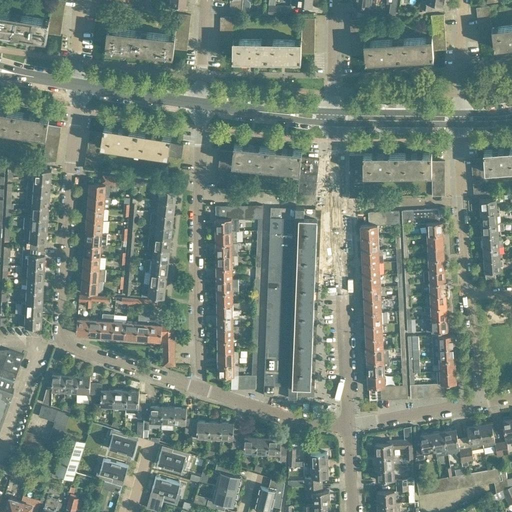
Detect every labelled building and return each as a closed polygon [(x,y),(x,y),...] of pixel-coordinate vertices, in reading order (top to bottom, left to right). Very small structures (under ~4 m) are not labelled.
[(231,0),(231,2),(243,3),(241,13),(242,13),(250,13),(251,1),(249,0),(231,0)] [(376,6),(377,0),(354,0),(354,4),(359,5),(358,11),(370,12),(371,6),(376,6)] [(443,5),(444,0),(426,0),(427,1),(421,0),(420,8),(432,10),(433,3),(443,5)] [(243,3),(231,2),(230,13),(241,15),(242,13),(241,13),(243,3)] [(290,14),(291,5),(269,4),(268,14),(290,14)] [(0,33),(13,35),(16,14),(0,11),(0,33)] [(49,27),(49,21),(50,19),(16,14),(13,35),(47,40),(48,33),(49,27)] [(511,45),(511,24),(492,27),(492,28),(493,34),(494,40),(495,48),(511,45)] [(142,31),(108,27),(108,29),(107,35),(106,40),(105,48),(139,52),(142,31)] [(173,56),(174,48),(175,42),(175,36),(175,35),(142,31),(139,52),(173,56)] [(433,50),(433,44),(433,38),(432,36),(398,39),(400,60),(434,58),(433,50)] [(267,60),(268,39),(234,38),(233,38),(233,40),(233,46),(233,52),(233,59),(267,60)] [(302,60),(302,53),(302,47),(302,41),(302,39),(268,39),(267,60),(302,60)] [(400,60),(398,39),(365,41),(364,41),(365,42),(365,48),(365,54),(366,62),(400,60)] [(0,130),(13,132),(16,111),(0,109),(0,130)] [(47,137),(47,136),(48,130),(49,124),(50,117),(16,111),(13,132),(47,137)] [(135,150),(138,130),(104,125),(103,132),(102,138),(101,144),(101,145),(135,150)] [(168,155),(169,149),(170,143),(171,135),(138,130),(135,150),(168,155)] [(183,151),(183,145),(170,143),(169,149),(183,151)] [(266,167),(268,147),(234,143),(233,151),(233,156),(232,162),(232,163),(266,167)] [(301,157),(302,150),(268,147),(266,167),(300,170),(301,157)] [(511,167),(511,148),(484,150),(485,158),(485,164),(485,169),(486,170),(511,167)] [(182,157),(183,151),(169,149),(168,155),(169,155),(182,157)] [(364,174),(364,160),(364,153),(349,154),(350,196),(364,196),(364,174)] [(398,174),(398,153),(364,153),(364,160),(364,174),(398,174)] [(432,174),(432,172),(432,166),(432,160),(432,153),(398,153),(398,174),(432,174)] [(181,163),(182,157),(169,155),(168,161),(181,163)] [(316,195),(320,159),(301,157),(300,170),(298,193),(316,195)] [(180,169),(181,163),(168,161),(167,168),(180,169)] [(51,181),(52,169),(36,168),(36,163),(30,163),(28,179),(35,180),(51,181)] [(179,176),(180,169),(167,168),(166,174),(179,176)] [(111,183),(131,186),(132,179),(103,174),(102,183),(90,182),(89,195),(110,196),(111,183)] [(50,193),(51,181),(35,180),(28,179),(27,192),(50,193)] [(175,202),(177,189),(171,189),(171,183),(155,182),(153,199),(175,202)] [(49,205),(50,193),(27,192),(27,203),(33,204),(49,205)] [(109,208),(110,196),(89,195),(88,207),(104,208),(109,208)] [(497,205),(496,198),(480,199),(481,211),(499,210),(499,205),(497,205)] [(174,213),(175,202),(153,199),(152,211),(174,213)] [(27,203),(26,215),(32,216),(48,218),(49,205),(33,204),(27,203)] [(240,230),(239,218),(233,218),(232,218),(226,218),(226,205),(215,205),(215,206),(216,206),(216,218),(215,218),(216,231),(237,230),(240,230)] [(103,220),(104,208),(88,207),(87,219),(103,220)] [(304,213),(305,207),(295,207),(295,211),(271,210),(264,395),(265,395),(265,391),(289,392),(289,396),(298,396),(298,390),(311,390),(312,377),(310,377),(310,366),(312,366),(313,349),(311,349),(311,338),(313,338),(314,321),(312,320),(312,315),(314,315),(314,307),(312,307),(313,296),(315,296),(315,287),(313,287),(313,282),(315,282),(316,265),(314,265),(314,254),(316,254),(317,237),(315,237),(315,226),(317,226),(318,213),(304,213)] [(429,221),(429,208),(421,209),(422,222),(427,222),(427,221),(429,221)] [(444,233),(443,221),(440,221),(439,208),(429,208),(429,221),(427,221),(427,222),(427,234),(444,233)] [(498,222),(497,215),(500,215),(499,210),(481,211),(482,223),(498,222)] [(173,225),(174,213),(152,211),(150,223),(173,225)] [(47,230),(48,218),(32,216),(25,215),(24,228),(25,228),(47,230)] [(102,232),(103,220),(87,219),(86,231),(102,232)] [(498,222),(482,223),(483,235),(501,234),(501,230),(504,229),(504,222),(498,222)] [(172,237),(173,225),(150,223),(149,235),(156,235),(156,236),(172,237)] [(382,236),(382,224),(382,223),(376,224),(369,224),(361,224),(361,237),(379,236),(382,236)] [(47,242),(47,230),(25,228),(24,246),(44,248),(45,242),(47,242)] [(237,242),(237,230),(216,231),(216,242),(237,242)] [(107,244),(108,232),(102,232),(86,231),(85,243),(102,244),(107,244)] [(445,245),(444,233),(427,234),(428,246),(445,245)] [(503,246),(503,239),(501,239),(501,234),(483,235),(484,247),(500,246),(503,246)] [(151,235),(149,247),(154,248),(170,249),(172,237),(156,236),(156,235),(151,235)] [(379,249),(379,236),(361,237),(362,250),(379,249)] [(237,242),(216,242),(216,254),(239,254),(238,242),(237,242)] [(101,256),(102,244),(85,243),(85,255),(101,256)] [(445,257),(445,245),(428,246),(428,258),(445,257)] [(45,266),(46,254),(44,254),(44,248),(24,246),(23,265),(29,265),(45,266)] [(503,258),(502,253),(500,253),(500,246),(484,247),(484,259),(503,258)] [(169,261),(170,249),(154,248),(153,259),(169,261)] [(384,261),(383,249),(379,249),(362,250),(363,262),(380,261),(384,261)] [(239,266),(239,254),(216,254),(216,267),(233,266),(239,266)] [(106,269),(107,257),(107,256),(101,256),(85,255),(84,267),(106,269)] [(446,269),(445,257),(428,258),(429,270),(446,269)] [(503,263),(503,258),(484,259),(486,279),(496,278),(495,271),(501,270),(501,263),(503,263)] [(168,273),(169,261),(153,259),(147,259),(145,270),(152,271),(168,273)] [(380,274),(380,261),(363,262),(363,274),(380,274)] [(44,278),(45,266),(29,265),(28,277),(44,278)] [(233,278),(233,266),(216,267),(217,279),(233,278)] [(106,280),(106,269),(84,267),(83,279),(99,280),(106,280)] [(446,281),(446,269),(429,270),(424,270),(425,282),(430,282),(446,281)] [(145,270),(144,282),(150,283),(150,284),(166,285),(168,273),(152,271),(145,270)] [(381,286),(380,274),(363,274),(364,287),(381,286)] [(44,291),(44,278),(28,277),(22,277),(22,283),(28,283),(28,290),(44,291)] [(234,286),(233,278),(217,279),(217,291),(234,290),(239,290),(239,286),(234,286)] [(98,293),(99,280),(83,279),(82,291),(98,293)] [(447,293),(446,281),(430,282),(430,294),(447,293)] [(165,297),(166,285),(150,284),(150,283),(144,282),(142,295),(149,296),(165,297)] [(382,298),(381,286),(364,287),(364,299),(382,298)] [(43,303),(44,291),(28,290),(27,302),(43,303)] [(234,302),(234,290),(217,291),(217,303),(234,302)] [(92,300),(92,294),(80,293),(79,300),(86,301),(86,306),(91,307),(92,300)] [(448,305),(447,293),(430,294),(431,306),(448,305)] [(382,311),(382,298),(364,299),(365,312),(382,311)] [(22,301),(21,313),(26,313),(26,314),(42,315),(43,303),(27,302),(22,301)] [(234,310),(234,302),(217,303),(217,315),(234,314),(240,314),(240,310),(234,310)] [(448,317),(448,305),(431,306),(425,306),(425,311),(431,311),(431,318),(448,317)] [(383,323),(382,311),(365,312),(366,324),(383,323)] [(113,336),(114,320),(115,313),(103,312),(102,319),(103,319),(101,335),(113,336)] [(42,327),(42,315),(26,314),(26,313),(20,313),(20,326),(42,327)] [(151,316),(150,316),(146,315),(142,313),(139,313),(138,322),(139,322),(137,338),(149,339),(151,316)] [(162,335),(163,325),(163,317),(160,317),(157,316),(156,315),(153,313),(151,313),(150,316),(151,316),(149,339),(163,340),(163,335),(162,335)] [(234,326),(234,314),(217,315),(217,327),(234,326)] [(89,334),(90,318),(78,317),(77,333),(89,334)] [(431,318),(426,318),(427,331),(449,330),(448,317),(431,318)] [(103,319),(102,319),(90,318),(89,334),(101,335),(103,319)] [(125,337),(126,321),(114,320),(113,336),(125,337)] [(139,322),(138,322),(126,321),(125,337),(137,338),(139,322)] [(383,336),(383,323),(366,324),(366,336),(383,336)] [(175,335),(175,325),(163,325),(162,335),(163,335),(175,335)] [(235,339),(234,326),(217,327),(214,327),(214,339),(218,339),(235,339)] [(450,334),(432,334),(433,347),(455,346),(455,333),(450,334)] [(384,348),(383,336),(366,336),(367,349),(384,348)] [(235,350),(235,339),(218,339),(218,351),(235,350)] [(455,346),(433,347),(433,359),(456,358),(455,346)] [(12,388),(24,353),(9,348),(9,349),(7,348),(0,348),(0,383),(12,388)] [(384,348),(367,349),(368,361),(389,360),(389,348),(384,348)] [(239,350),(235,350),(218,351),(218,363),(239,362),(239,350)] [(457,370),(456,358),(433,359),(434,364),(439,364),(440,371),(457,370)] [(389,366),(389,360),(368,361),(368,374),(385,373),(385,366),(389,366)] [(239,375),(239,362),(218,363),(218,376),(232,375),(235,375),(239,375)] [(457,382),(457,370),(440,371),(438,371),(438,383),(441,383),(448,383),(457,382)] [(65,390),(66,374),(53,373),(52,387),(47,387),(43,402),(52,405),(52,390),(65,390)] [(386,385),(385,373),(368,374),(369,386),(370,386),(370,399),(377,399),(377,386),(384,386),(386,386),(386,385)] [(78,391),(78,374),(66,374),(65,390),(78,391)] [(96,400),(97,383),(91,383),(91,374),(78,374),(78,391),(78,398),(90,398),(90,399),(96,400)] [(0,429),(15,389),(12,388),(0,383),(0,429)] [(114,406),(115,388),(103,388),(103,383),(97,383),(96,400),(101,400),(101,405),(114,406)] [(127,407),(128,389),(115,388),(114,406),(126,406),(126,407),(127,407)] [(145,417),(145,402),(139,401),(140,390),(128,389),(127,407),(126,407),(126,413),(138,414),(138,417),(144,417),(145,417)] [(162,422),(163,405),(151,405),(152,403),(146,402),(145,402),(145,417),(144,417),(144,429),(150,429),(150,421),(162,422)] [(45,418),(48,406),(42,404),(39,416),(45,418)] [(174,422),(175,406),(163,405),(162,422),(168,422),(168,428),(174,428),(174,422)] [(50,419),(54,408),(52,407),(48,406),(45,418),(50,419)] [(188,407),(175,406),(174,422),(186,423),(185,432),(191,433),(192,418),(187,417),(188,407)] [(69,416),(70,413),(59,410),(60,410),(54,408),(50,419),(55,421),(53,427),(64,431),(66,427),(70,428),(73,418),(69,416)] [(209,437),(210,421),(198,420),(199,418),(192,418),(191,433),(197,433),(197,436),(209,437)] [(511,441),(511,418),(503,420),(507,440),(501,441),(503,454),(509,453),(508,443),(511,441)] [(221,437),(222,421),(210,421),(209,437),(221,437)] [(235,422),(222,421),(221,437),(233,438),(233,447),(239,448),(240,433),(234,432),(235,422)] [(492,422),(480,424),(484,447),(496,444),(497,455),(503,454),(501,441),(496,442),(492,422)] [(484,447),(480,424),(468,426),(472,447),(466,448),(468,460),(474,459),(472,449),(484,447)] [(62,436),(64,431),(53,427),(51,433),(62,436)] [(460,449),(458,437),(456,428),(444,431),(447,448),(447,447),(448,453),(460,451),(462,461),(468,460),(466,448),(460,449)] [(114,429),(109,448),(134,455),(137,443),(126,440),(128,433),(114,429)] [(29,444),(33,432),(27,430),(23,441),(28,443),(29,444)] [(447,448),(444,431),(432,433),(436,450),(447,448)] [(35,446),(38,434),(33,432),(29,444),(35,446)] [(53,465),(62,436),(51,433),(50,438),(43,436),(40,447),(37,454),(43,455),(41,461),(53,465)] [(257,452),(258,436),(246,435),(246,433),(240,433),(239,448),(244,448),(244,451),(257,452)] [(436,450),(432,433),(421,435),(421,439),(415,440),(416,447),(418,459),(425,458),(424,452),(436,450)] [(40,447),(43,436),(38,434),(35,446),(40,447)] [(86,440),(68,435),(56,473),(67,476),(60,495),(68,497),(76,471),(86,440)] [(269,453),(270,436),(258,436),(257,452),(269,453)] [(270,436),(269,453),(275,453),(275,455),(278,460),(281,460),(286,460),(287,445),(281,445),(282,437),(270,436)] [(406,447),(407,454),(413,454),(412,439),(390,440),(390,442),(375,443),(376,455),(393,454),(393,448),(406,447)] [(16,481),(23,460),(28,445),(22,443),(14,469),(12,475),(10,479),(16,481)] [(161,451),(157,463),(179,470),(182,470),(187,451),(174,447),(172,454),(161,451)] [(328,464),(328,452),(312,452),(312,451),(304,451),(305,465),(311,464),(311,465),(328,464)] [(394,466),(393,454),(376,455),(376,467),(394,466)] [(104,458),(98,477),(112,481),(114,474),(125,477),(129,465),(104,458)] [(236,466),(218,461),(216,471),(220,472),(217,485),(239,491),(243,476),(234,474),(236,466)] [(11,469),(7,467),(8,465),(0,462),(0,470),(12,475),(14,469),(11,468),(11,469)] [(329,476),(328,464),(311,465),(312,476),(305,476),(305,484),(323,483),(323,476),(329,476)] [(395,478),(394,466),(376,467),(377,473),(375,474),(375,477),(377,478),(377,479),(395,478)] [(509,487),(509,486),(506,466),(495,468),(495,481),(497,492),(492,494),(492,495),(497,493),(503,489),(508,487),(509,487)] [(489,482),(487,469),(481,470),(483,483),(489,482)] [(483,483),(481,470),(475,471),(477,484),(483,483)] [(477,484),(475,471),(469,472),(472,485),(477,484)] [(472,485),(469,472),(464,473),(466,486),(472,485)] [(466,486),(464,473),(458,474),(460,487),(466,486)] [(460,487),(458,474),(453,475),(452,475),(454,488),(460,487)] [(156,475),(150,494),(175,502),(181,483),(156,475)] [(454,488),(452,475),(447,476),(446,476),(448,489),(454,488)] [(448,489),(446,476),(440,477),(442,490),(448,489)] [(285,482),(272,477),(269,488),(261,486),(256,507),(272,511),(274,505),(282,507),(285,482)] [(442,490),(440,477),(434,478),(437,491),(442,490)] [(437,491),(434,478),(429,479),(431,492),(437,491)] [(121,492),(123,484),(105,479),(102,488),(120,494),(121,492)] [(431,492),(429,479),(423,480),(425,493),(431,492)] [(323,483),(305,484),(306,491),(310,491),(310,497),(313,497),(313,503),(330,503),(330,490),(323,490),(323,483)] [(208,497),(206,506),(219,509),(224,510),(226,503),(235,505),(239,490),(216,485),(213,498),(208,497)] [(511,502),(511,495),(508,487),(503,489),(509,504),(511,502)] [(396,502),(395,490),(378,491),(378,503),(396,502)] [(30,511),(31,509),(38,511),(40,504),(41,499),(24,494),(22,499),(17,511),(30,511)] [(55,511),(57,508),(56,507),(59,498),(43,494),(41,499),(40,504),(45,505),(42,511),(55,511)] [(77,511),(75,511),(75,509),(77,509),(80,497),(71,495),(66,511),(68,511),(77,511)] [(17,511),(22,499),(11,496),(5,511),(17,511)] [(400,511),(401,502),(396,502),(378,503),(378,511),(400,511)] [(330,511),(330,503),(313,503),(307,503),(307,511),(330,511)]
